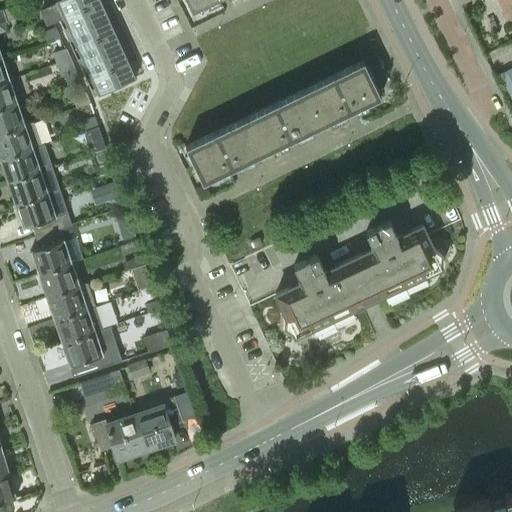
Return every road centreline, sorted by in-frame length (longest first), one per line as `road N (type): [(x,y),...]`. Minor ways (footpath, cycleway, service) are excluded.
road 1 (residential): [(269,443),(186,272),(195,243),(143,137),(163,80),(130,0)]
road 2 (tertiary): [(269,443),(497,320)]
road 3 (residential): [(71,511),(0,302)]
road 4 (tertiary): [(491,184),(392,0)]
road 5 (residential): [(491,184),(494,141),(484,102),(436,0)]
road 6 (tertiary): [(114,511),(269,443)]
